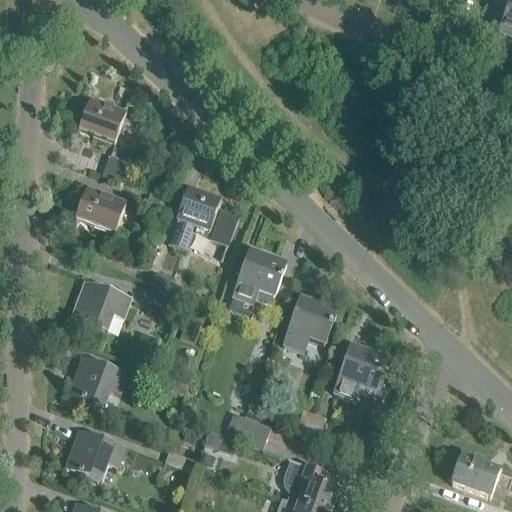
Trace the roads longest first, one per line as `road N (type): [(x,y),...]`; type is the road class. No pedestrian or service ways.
road 1 (residential): [(457,371),(81,0)]
road 2 (residential): [(8,511),(19,85),(26,54),(61,0)]
road 3 (residential): [(385,511),(429,392),(457,371)]
road 4 (residential): [(433,65),(291,0)]
